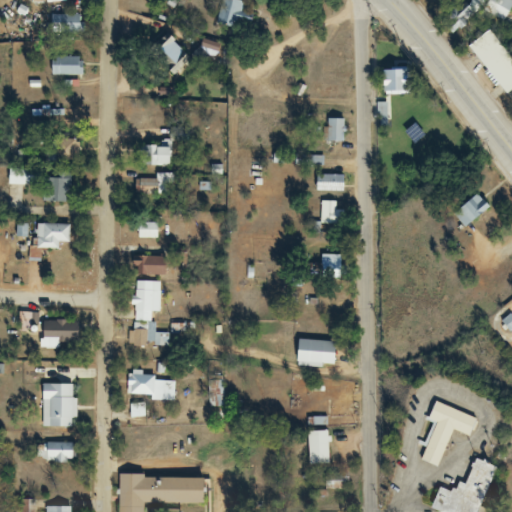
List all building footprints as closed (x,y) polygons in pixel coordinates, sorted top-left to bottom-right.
[(247,33),(254,6),(229,0),(222,0),(216,25),(247,33)] [(511,1),(511,0),(489,0),(483,10),(500,21),(511,1)] [(59,33),(82,33),(82,15),(59,15),(59,33)] [(503,95),(510,89),(511,91),(511,69),(484,33),(466,46),(503,95)] [(170,77),(189,59),(168,37),(148,55),(170,77)] [(81,75),(81,57),(49,57),(49,75),(81,75)] [(345,118),(326,118),(326,141),(345,141),(345,118)] [(79,159),(79,141),(56,141),(56,159),(79,159)] [(138,144),(138,165),(169,165),(169,144),(138,144)] [(40,203),(69,203),(69,173),(40,173),(40,203)] [(172,194),(174,175),(156,173),(154,192),(172,194)] [(343,191),(343,175),(315,175),(315,191),(343,191)] [(464,228),(487,207),(475,193),(451,213),(464,228)] [(343,201),(321,201),(321,224),(343,224),(343,201)] [(156,239),(156,222),(136,222),(136,239),(156,239)] [(57,249),(57,242),(68,242),(68,224),(35,224),(35,249),(57,249)] [(138,257),(138,275),(163,275),(163,257),(138,257)] [(328,257),(326,268),(337,269),(338,259),(328,257)] [(37,327),(37,314),(18,314),(18,327),(37,327)] [(56,348),(56,341),(75,342),(75,321),(40,321),(39,348),(56,348)] [(332,367),(333,341),(295,340),(294,366),(332,367)] [(150,395),(150,400),(174,401),(174,381),(153,381),(153,374),(131,373),(130,395),(150,395)] [(467,436),(474,418),(430,402),(424,421),(431,423),(418,461),(436,468),(450,430),(467,436)] [(307,465),(328,465),(328,431),(307,431),(307,465)] [(71,462),(71,442),(43,442),(43,462),(71,462)] [(493,467),(472,459),(463,485),(456,482),(452,493),(436,487),(428,509),(436,511),(489,511),(478,508),(493,467)] [(117,511),(141,511),(142,504),(202,504),(202,476),(118,476),(117,511)]
